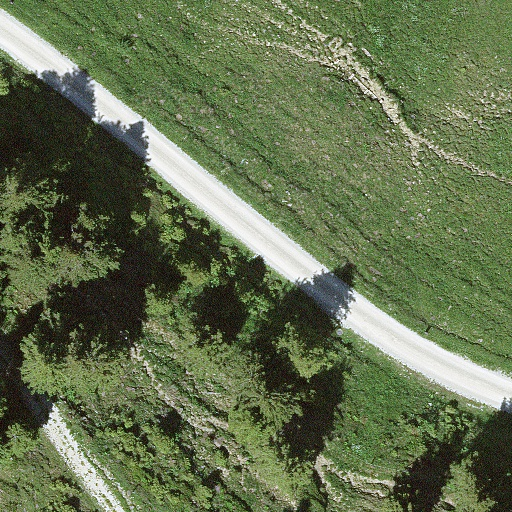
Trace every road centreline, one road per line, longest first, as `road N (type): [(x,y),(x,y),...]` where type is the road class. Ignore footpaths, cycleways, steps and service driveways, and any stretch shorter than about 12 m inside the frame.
road 1 (unclassified): [(0,26),(373,325),(438,365),(511,395)]
road 2 (track): [(0,332),(120,511)]
